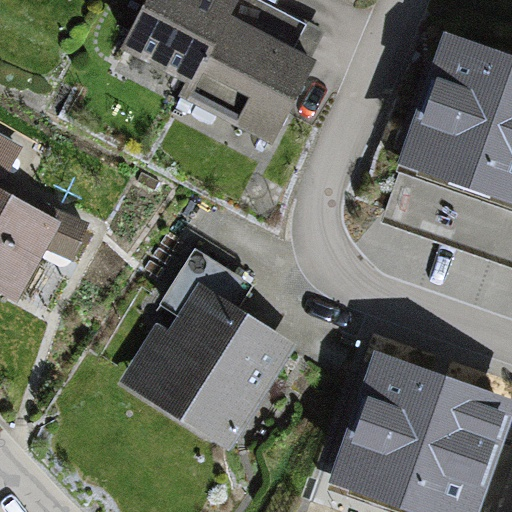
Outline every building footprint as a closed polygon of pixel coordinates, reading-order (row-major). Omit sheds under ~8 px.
[(151,0),(128,44),(191,77),(184,90),(186,91),(232,0),(151,0)] [(306,21),(265,0),(232,0),(186,91),(273,136),(311,63),(291,52),(306,21)] [(511,65),(458,46),(419,155),(511,187),(511,65)] [(0,182),(0,159),(11,140),(0,133),(0,281),(14,289),(40,242),(72,256),(85,226),(56,213),(0,182)] [(226,435),(282,348),(228,314),(247,284),(197,252),(164,303),(190,319),(148,385),(226,435)] [(468,511),(506,406),(388,365),(350,473),(460,511),(468,511)]
